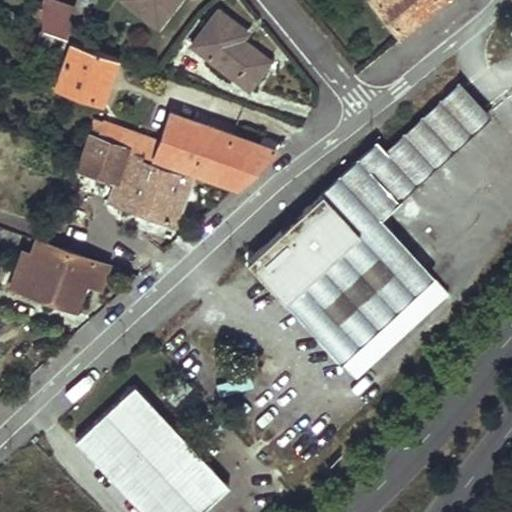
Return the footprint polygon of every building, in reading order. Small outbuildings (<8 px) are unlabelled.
[(70,12),(72,7),(52,0),(41,0),(41,2),(70,12)] [(122,0),(155,26),(171,6),(162,0),(122,0)] [(445,2),(446,0),(370,0),(401,38),(445,2)] [(72,7),(70,12),(41,2),(40,30),(66,39),(87,13),(72,7)] [(246,32),(217,9),(190,43),(246,87),(267,60),(241,39),(246,32)] [(66,39),(40,30),(39,30),(36,39),(66,51),(70,40),(66,39)] [(117,57),(70,40),(66,51),(54,85),(94,99),(102,79),(108,81),(117,57)] [(375,140),(245,258),(335,358),(391,308),(431,272),(379,215),(488,114),(458,81),(382,148),(375,140)] [(158,141),(101,122),(95,138),(149,158),(231,188),(252,169),(274,148),(169,112),(158,141)] [(95,138),(101,122),(93,119),(87,134),(88,135),(95,138)] [(149,158),(95,138),(88,135),(77,168),(114,182),(109,199),(115,201),(115,202),(173,224),(189,176),(148,161),(149,158)] [(56,237),(59,221),(42,218),(40,234),(56,237)] [(105,263),(34,239),(29,255),(23,254),(15,276),(31,283),(28,291),(68,305),(78,278),(97,284),(105,263)] [(31,283),(15,276),(12,285),(28,291),(31,283)] [(391,308),(335,358),(351,377),(408,327),(391,308)] [(0,342),(45,359),(49,356),(69,337),(0,312),(0,342)] [(0,391),(2,388),(7,389),(21,377),(9,372),(10,367),(0,363),(0,391)] [(133,383),(73,440),(142,511),(196,511),(227,483),(133,383)]
